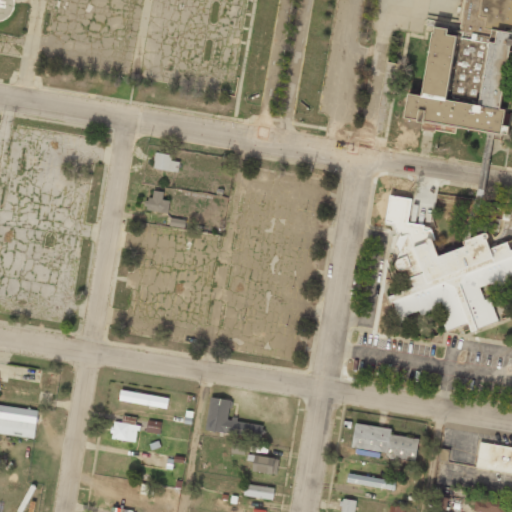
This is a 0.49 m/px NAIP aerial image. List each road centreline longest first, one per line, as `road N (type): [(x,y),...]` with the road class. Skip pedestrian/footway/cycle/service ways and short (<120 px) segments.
road 1 (residential): [(511,183),(0,96)]
road 2 (residential): [(511,421),(0,340)]
road 3 (residential): [(64,511),(127,117)]
road 4 (residential): [(303,511),(362,159)]
